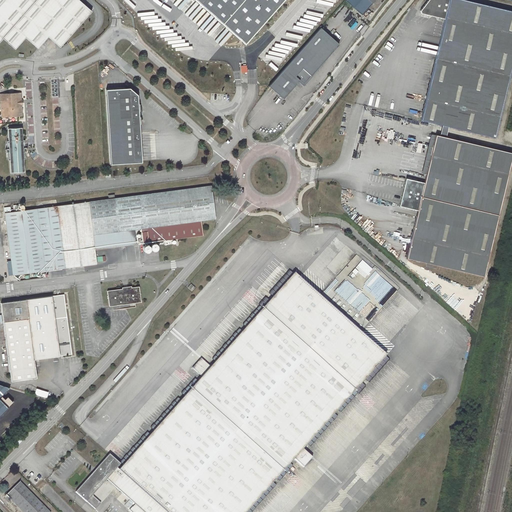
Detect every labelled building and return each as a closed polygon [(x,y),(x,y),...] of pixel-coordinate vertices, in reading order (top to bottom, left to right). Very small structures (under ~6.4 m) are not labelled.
[(0,0),(0,38),(1,37),(14,48),(24,36),(36,47),(46,35),(59,45),(90,9),(79,0),(0,0)] [(195,0),(244,43),(283,0),(195,0)] [(420,13),(444,19),(420,120),(442,125),(448,127),(494,138),(511,63),(511,11),(465,0),(428,0),(420,11),(420,13)] [(320,28),(269,87),(284,99),(300,80),(305,84),(339,44),(320,28)] [(133,99),(125,92),(102,93),(105,168),(136,166),(135,128),(136,128),(135,121),(134,121),(134,115),(135,115),(135,108),(134,108),(133,99)] [(18,93),(0,93),(0,100),(1,117),(18,116),(18,93)] [(448,127),(442,125),(440,136),(446,137),(448,127)] [(11,172),(23,172),(20,127),(8,128),(11,172)] [(391,135),(388,146),(394,147),(397,136),(391,135)] [(435,135),(424,183),(406,178),(399,206),(417,210),(406,258),(484,277),(511,157),(511,153),(446,137),(440,136),(435,135)] [(382,136),(380,143),(387,145),(389,137),(382,136)] [(418,151),(419,148),(427,149),(427,144),(413,142),(412,150),(418,151)] [(211,185),(114,198),(119,231),(134,229),(141,228),(142,243),(203,235),(201,220),(215,219),(211,185)] [(108,199),(89,202),(89,201),(57,206),(65,268),(96,264),(94,250),(92,235),(119,231),(114,198),(114,194),(108,195),(108,199)] [(57,206),(11,212),(10,207),(4,207),(13,275),(65,268),(57,206)] [(119,231),(92,235),(94,250),(136,244),(134,229),(119,231)] [(293,274),(291,272),(271,294),(273,296),(293,274)] [(386,355),(294,273),(293,274),(273,296),(269,301),(245,327),(241,332),(215,362),(210,367),(201,358),(192,368),(201,377),(197,381),(184,396),(180,400),(154,430),(149,435),(123,465),(119,470),(117,468),(120,464),(109,454),(75,492),(86,502),(87,502),(95,509),(100,503),(92,496),(107,479),(134,504),(132,507),(132,506),(129,510),(130,511),(246,511),(273,483),(277,478),(290,464),(294,459),(303,467),(312,457),(303,449),(307,444),(334,414),(338,409),(361,383),(365,378),(385,356),(386,355)] [(122,288),(107,291),(109,306),(141,302),(139,286),(131,287),(122,288)] [(10,374),(35,370),(34,359),(59,356),(72,354),(64,294),(0,303),(10,374)] [(269,301),(267,299),(243,325),(245,327),(269,301)] [(241,332),(239,330),(212,360),(215,362),(241,332)] [(388,358),(385,356),(365,378),(368,381),(388,358)] [(35,370),(10,374),(11,381),(36,378),(35,370)] [(197,381),(195,379),(182,394),(184,396),(197,381)] [(364,385),(361,383),(338,409),(340,411),(364,385)] [(49,392),(37,388),(35,393),(47,397),(49,392)] [(180,400),(178,398),(151,428),(154,430),(180,400)] [(310,446),(336,416),(334,414),(307,444),(310,446)] [(149,435),(147,433),(121,463),(123,465),(149,435)] [(292,466),(290,464),(277,478),(279,480),(292,466)] [(49,511),(19,481),(6,495),(22,511),(49,511)] [(250,511),(275,485),(273,483),(246,511),(250,511)]
